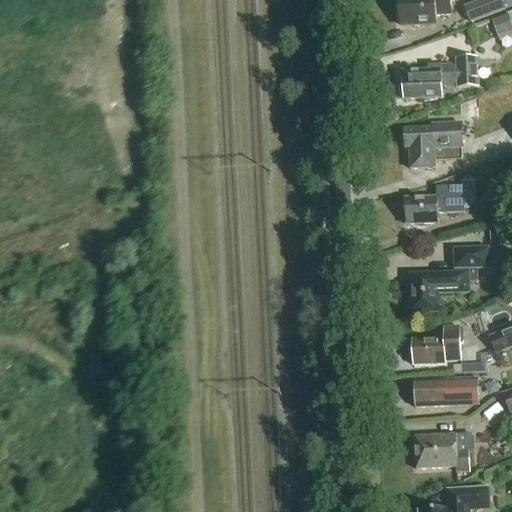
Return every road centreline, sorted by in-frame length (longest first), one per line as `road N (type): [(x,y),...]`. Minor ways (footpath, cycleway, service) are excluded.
road 1 (track): [(170,0),(198,511)]
road 2 (tertiary): [(354,511),(332,0)]
